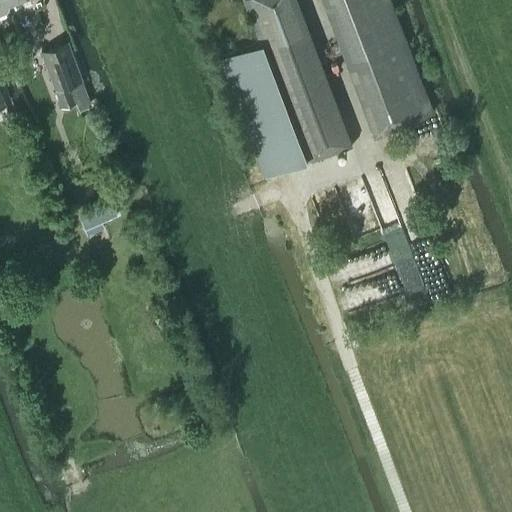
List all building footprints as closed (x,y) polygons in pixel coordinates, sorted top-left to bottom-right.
[(0,0),(0,11),(5,10),(8,4),(19,0),(0,0)] [(305,159),(349,142),(295,0),(244,0),(259,39),(305,159)] [(323,0),(374,133),(432,111),(390,0),(323,0)] [(264,175),(305,159),(259,39),(219,55),(264,175)] [(55,88),(82,78),(68,40),(41,50),(55,88)] [(91,104),(82,78),(55,88),(62,105),(75,100),(78,109),(91,104)] [(115,160),(108,162),(112,173),(119,170),(115,160)] [(86,226),(116,214),(112,202),(81,213),(86,226)]
